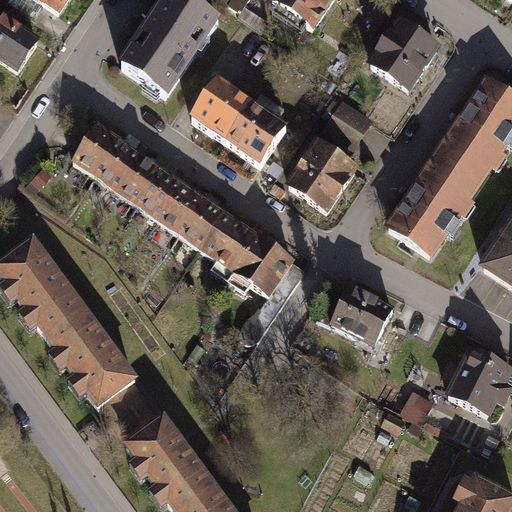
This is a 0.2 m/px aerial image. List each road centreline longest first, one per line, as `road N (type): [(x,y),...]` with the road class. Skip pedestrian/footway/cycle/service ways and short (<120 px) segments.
road 1 (residential): [(68,79),(334,257)]
road 2 (residential): [(334,257),(480,32)]
road 3 (residential): [(334,257),(511,342)]
road 4 (residential): [(0,367),(105,511)]
